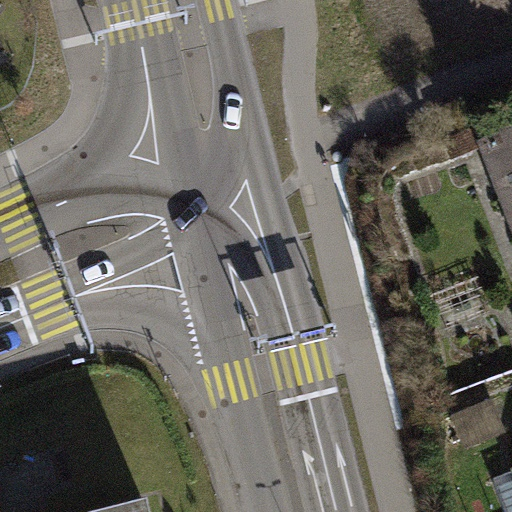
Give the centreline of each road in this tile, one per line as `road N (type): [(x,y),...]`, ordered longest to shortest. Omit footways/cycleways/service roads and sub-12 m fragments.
road 1 (primary): [(215,189),(301,511)]
road 2 (tertiary): [(0,276),(215,189)]
road 3 (primary): [(168,0),(215,189)]
